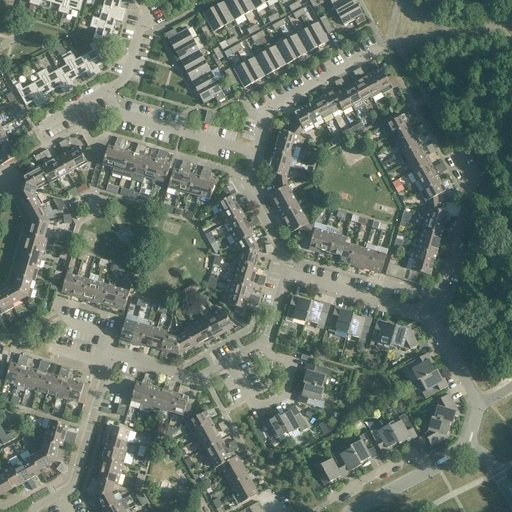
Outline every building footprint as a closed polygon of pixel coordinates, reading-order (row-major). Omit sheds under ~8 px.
[(51,0),(51,3),(60,6),(58,12),(63,14),(67,0),(51,0)] [(83,0),(67,0),(63,14),(68,15),(70,9),(80,11),(83,0)] [(104,0),(105,0),(102,10),(124,16),(126,10),(119,8),(121,0),(104,0)] [(245,15),(236,0),(227,0),(224,2),(234,21),(245,15)] [(256,9),(250,0),(236,0),(245,15),(256,9)] [(266,3),(264,0),(250,0),(256,9),(266,3)] [(357,4),(354,0),(340,0),(332,4),(338,15),(357,4)] [(234,21),(224,2),(214,8),(224,27),(234,21)] [(366,21),(357,4),(338,15),(344,26),(354,20),(357,26),(366,21)] [(224,27),(214,8),(203,14),(213,33),(224,27)] [(124,16),(102,10),(99,19),(93,17),(91,22),(113,29),(115,21),(122,23),(124,16)] [(333,31),(327,21),(322,24),(328,34),(333,31)] [(113,29),(91,22),(90,27),(96,29),(94,39),(116,45),(118,38),(111,36),(113,29)] [(328,41),(318,22),(307,28),(317,47),(328,41)] [(317,47),(307,28),(297,34),(307,53),(317,47)] [(165,34),(174,50),(193,40),(187,29),(177,35),(174,29),(165,34)] [(307,53),(297,34),(286,40),(296,59),(307,53)] [(199,51),(193,40),(174,50),(180,61),(199,51)] [(296,59),(286,40),(276,45),(286,64),(296,59)] [(105,62),(94,42),(90,45),(93,51),(84,56),(95,76),(101,72),(98,67),(105,62)] [(286,64),(276,45),(265,51),(275,70),(286,64)] [(205,61),(199,51),(180,61),(186,71),(205,61)] [(275,70),(265,51),(254,57),(265,76),(275,70)] [(72,55),(68,57),(79,77),(86,73),(89,79),(95,76),(84,56),(75,60),(72,55)] [(79,77),(68,57),(63,60),(66,65),(58,70),(69,90),(75,87),(72,81),(79,77)] [(265,76),(254,57),(244,63),(254,82),(265,76)] [(211,72),(205,61),(186,71),(192,82),(211,72)] [(254,82),(244,63),(233,69),(243,88),(254,82)] [(45,69),(41,71),(52,91),(59,87),(63,94),(69,90),(58,70),(49,75),(46,69),(45,69)] [(372,74),(381,91),(383,95),(397,86),(391,76),(387,78),(381,69),(372,74)] [(52,91),(41,71),(37,74),(40,80),(31,85),(43,105),(49,102),(45,95),(52,91)] [(216,82),(211,72),(192,82),(198,92),(216,82)] [(238,84),(232,73),(227,76),(233,87),(238,84)] [(381,91),(372,74),(362,80),(372,98),(374,97),(373,95),(381,91)] [(372,98),(362,80),(353,85),(362,102),(370,97),(371,99),(372,98)] [(225,98),(216,82),(198,92),(204,103),(215,97),(218,103),(225,98)] [(20,84),(15,86),(26,106),(33,102),(37,108),(43,105),(31,85),(23,89),(20,84)] [(362,102),(353,85),(343,90),(353,109),(355,108),(354,106),(362,102)] [(343,90),(334,95),(334,96),(341,109),(343,112),(351,108),(352,110),(353,109),(343,90)] [(332,92),(322,98),(332,115),(341,109),(334,96),(334,95),(332,92)] [(332,115),(322,98),(313,103),(322,120),(332,115)] [(322,120),(313,103),(304,108),(313,125),(322,120)] [(313,125),(304,108),(294,114),(299,122),(294,128),(301,133),(304,130),(313,125)] [(207,111),(204,124),(211,125),(214,113),(207,111)] [(403,116),(387,125),(382,127),(387,137),(392,134),(408,125),(403,116)] [(414,135),(408,125),(392,134),(396,142),(394,143),(395,145),(414,135)] [(301,133),(294,128),(290,134),(280,131),(277,141),(295,147),(298,136),(301,133)] [(419,144),(414,135),(395,145),(396,146),(398,145),(403,153),(419,144)] [(0,153),(12,147),(6,137),(0,140),(0,153)] [(121,139),(117,138),(114,149),(108,147),(102,165),(111,167),(111,170),(112,170),(121,139)] [(126,140),(121,139),(112,170),(111,174),(122,177),(123,171),(129,153),(123,151),(126,140)] [(295,147),(277,141),(274,152),(292,157),(295,147)] [(142,145),(138,144),(135,155),(129,153),(123,171),(122,177),(132,180),(133,176),(139,156),(140,152),(142,145)] [(424,153),(419,144),(403,153),(399,155),(404,164),(406,164),(424,153)] [(78,146),(68,152),(79,171),(80,170),(79,168),(87,163),(78,146)] [(17,157),(12,147),(0,153),(0,165),(0,166),(17,157)] [(79,171),(68,152),(59,157),(68,174),(76,170),(77,172),(79,171)] [(292,157),(274,152),(271,162),(289,168),(292,157)] [(430,163),(424,153),(406,164),(407,165),(409,164),(413,172),(430,163)] [(149,159),(139,156),(133,176),(135,177),(135,175),(144,177),(149,159)] [(68,174),(59,157),(49,162),(60,181),(61,180),(60,178),(68,174)] [(160,162),(149,159),(144,177),(153,179),(152,182),(154,182),(160,162)] [(180,171),(173,170),(168,188),(169,188),(167,193),(177,196),(178,193),(187,162),(183,161),(180,171)] [(60,181),(49,162),(40,168),(47,182),(49,184),(57,180),(58,182),(60,181)] [(170,165),(160,162),(154,182),(156,183),(156,180),(165,183),(170,165)] [(191,163),(187,162),(178,193),(180,194),(180,192),(189,194),(194,176),(188,174),(191,163)] [(289,168),(271,162),(268,173),(277,176),(278,183),(287,182),(286,178),(289,168)] [(435,172),(430,163),(413,172),(411,173),(416,182),(435,172)] [(200,177),(194,176),(189,194),(197,196),(197,199),(199,199),(208,168),(203,167),(200,177)] [(47,182),(40,168),(22,177),(26,185),(26,186),(26,187),(25,191),(24,192),(24,193),(17,197),(27,214),(40,207),(35,197),(38,196),(37,194),(38,190),(40,189),(38,186),(47,182)] [(212,170),(208,168),(199,199),(200,200),(201,197),(210,200),(215,182),(209,180),(212,170)] [(440,182),(435,172),(416,182),(417,184),(419,183),(424,191),(440,182)] [(398,180),(392,183),(397,193),(403,190),(398,180)] [(287,186),(287,182),(278,183),(279,190),(270,195),(276,205),(292,196),(287,186)] [(445,191),(440,182),(424,191),(420,193),(425,202),(429,200),(429,204),(437,203),(437,196),(445,191)] [(68,194),(71,199),(78,195),(76,190),(68,194)] [(139,193),(137,200),(147,203),(149,196),(139,193)] [(218,214),(219,216),(238,205),(232,195),(216,205),(220,213),(218,214)] [(297,205),(292,196),(276,205),(281,214),(297,205)] [(438,210),(437,203),(429,204),(430,208),(427,219),(445,224),(448,213),(438,210)] [(45,204),(40,207),(27,214),(32,224),(49,222),(45,216),(49,214),(48,208),(45,204)] [(243,215),(238,205),(219,216),(220,217),(222,216),(226,224),(243,215)] [(303,214),(297,205),(281,214),(286,224),(303,214)] [(184,211),(182,217),(192,220),(194,213),(184,211)] [(308,224),(303,214),(286,224),(291,233),(300,228),(306,233),(311,226),(308,224)] [(248,224),(243,215),(226,224),(231,232),(228,233),(229,234),(248,224)] [(445,224),(427,219),(424,229),(442,234),(445,224)] [(44,238),(49,222),(32,224),(29,234),(44,238)] [(254,234),(248,224),(229,234),(230,236),(225,239),(230,246),(237,243),(250,235),(251,236),(254,234)] [(315,229),(311,226),(306,233),(312,238),(309,249),(319,253),(325,232),(315,229)] [(442,234),(424,229),(421,239),(439,245),(442,234)] [(335,235),(325,232),(319,253),(330,256),(330,254),(330,253),(335,235)] [(29,234),(27,233),(24,244),(44,250),(47,239),(44,238),(29,234)] [(250,235),(237,243),(242,252),(259,251),(251,236),(250,235)] [(346,238),(335,235),(330,253),(330,254),(340,256),(341,257),(344,243),(345,243),(346,238)] [(439,245),(421,239),(417,250),(436,255),(439,245)] [(341,257),(340,256),(339,261),(350,264),(355,246),(345,243),(344,243),(341,257)] [(44,250),(24,244),(21,254),(41,260),(44,250)] [(365,249),(355,246),(350,264),(360,268),(365,249)] [(375,252),(365,249),(360,268),(370,271),(375,252)] [(436,255),(417,250),(414,260),(433,265),(436,255)] [(254,267),(259,251),(242,252),(239,263),(254,267)] [(386,255),(375,252),(370,271),(381,274),(386,255)] [(41,260),(21,254),(18,265),(38,270),(41,260)] [(216,256),(214,264),(220,265),(222,258),(216,256)] [(433,265),(414,260),(411,270),(411,271),(412,271),(417,272),(423,274),(430,276),(433,265)] [(254,267),(239,263),(236,271),(234,271),(234,273),(254,279),(257,268),(254,267)] [(394,266),(389,264),(385,275),(391,277),(394,266)] [(38,270),(18,265),(15,275),(17,276),(32,280),(35,281),(38,270)] [(400,267),(395,266),(394,266),(391,277),(397,278),(400,267)] [(406,269),(400,267),(397,278),(403,280),(406,269)] [(411,270),(406,269),(403,280),(408,282),(412,271),(411,271),(411,270)] [(417,272),(412,271),(408,282),(414,284),(417,272)] [(423,274),(417,272),(414,284),(420,285),(423,274)] [(254,279),(234,273),(233,274),(235,275),(233,284),(251,289),(254,279)] [(77,277),(67,274),(61,293),(72,296),(77,277)] [(17,276),(14,286),(27,297),(32,280),(17,276)] [(88,280),(77,277),(72,296),(82,299),(88,280)] [(98,283),(88,280),(82,299),(93,302),(98,283)] [(108,286),(98,283),(93,302),(103,305),(108,286)] [(251,289),(233,284),(230,292),(228,292),(228,294),(248,300),(251,289)] [(27,297),(14,286),(4,291),(12,305),(27,297)] [(119,289),(108,286),(103,305),(113,308),(119,289)] [(129,292),(119,289),(113,308),(124,311),(129,292)] [(12,305),(4,291),(0,293),(0,305),(4,313),(14,308),(12,305)] [(252,301),(248,300),(228,294),(227,295),(229,296),(227,305),(245,310),(247,304),(258,307),(259,303),(252,301)] [(305,323),(305,321),(310,304),(292,298),(285,321),(292,323),(293,319),(305,323)] [(311,302),(310,304),(305,321),(317,324),(316,328),(323,330),(330,307),(311,302)] [(328,331),(335,333),(334,336),(346,339),(347,335),(353,316),(353,314),(335,308),(328,331)] [(223,309),(213,315),(223,333),(233,328),(223,309)] [(223,333),(213,315),(204,320),(214,339),(223,333)] [(371,321),(353,316),(347,335),(359,338),(358,342),(365,344),(371,321)] [(119,341),(130,344),(136,323),(125,320),(119,341)] [(214,339),(204,320),(194,325),(205,344),(214,339)] [(146,326),(136,323),(130,344),(141,347),(141,345),(146,326)] [(370,346),(377,348),(376,350),(388,353),(390,345),(395,328),(376,323),(370,346)] [(205,344),(194,325),(184,330),(186,333),(194,347),(195,349),(205,344)] [(156,329),(146,326),(141,345),(151,347),(156,329)] [(396,326),(395,328),(390,345),(404,349),(406,352),(419,345),(410,330),(396,326)] [(167,333),(156,329),(151,347),(161,350),(166,335),(166,336),(167,333)] [(186,333),(177,338),(178,355),(194,347),(186,333)] [(166,335),(161,350),(178,355),(177,338),(166,336),(166,335)] [(418,381),(419,380),(435,372),(426,354),(405,366),(408,372),(412,370),(418,381)] [(13,387),(15,387),(21,367),(17,365),(10,364),(5,382),(14,384),(13,387)] [(303,383),(305,384),(322,389),(325,377),(329,378),(331,371),(308,364),(303,383)] [(31,370),(25,368),(21,367),(15,387),(17,388),(17,386),(26,388),(31,370)] [(42,373),(38,371),(31,370),(26,388),(35,391),(34,393),(36,393),(42,373)] [(437,371),(435,372),(419,380),(425,391),(422,393),(425,399),(446,388),(437,371)] [(52,376),(46,374),(42,373),(36,393),(38,394),(38,392),(47,394),(52,376)] [(62,379),(58,377),(52,376),(47,394),(55,397),(55,399),(57,399),(62,379)] [(73,382),(67,380),(62,379),(57,399),(58,400),(59,397),(68,400),(73,382)] [(89,386),(73,382),(68,400),(84,404),(89,386)] [(147,386),(141,406),(140,409),(150,412),(152,407),(157,389),(151,387),(152,383),(148,382),(147,386)] [(131,401),(139,403),(139,406),(141,406),(147,386),(136,383),(131,401)] [(322,389),(305,384),(299,402),(322,409),(324,402),(321,401),(324,389),(322,389)] [(173,389),(169,388),(167,392),(162,412),(163,413),(164,410),(172,413),(178,395),(172,393),(173,389)] [(167,392),(157,389),(152,407),(160,409),(160,412),(162,412),(167,392)] [(433,419),(450,424),(452,424),(457,409),(448,394),(435,402),(437,405),(433,419)] [(188,398),(178,395),(172,413),(183,416),(186,418),(191,412),(186,407),(188,398)] [(13,397),(11,402),(18,405),(20,399),(13,397)] [(126,406),(119,404),(116,415),(123,417),(126,406)] [(296,408),(279,417),(288,433),(289,435),(300,429),(302,432),(308,429),(296,408)] [(197,416),(191,412),(186,418),(189,421),(187,424),(191,432),(195,430),(211,421),(206,412),(197,416)] [(389,427),(398,443),(399,445),(416,435),(405,414),(398,418),(400,421),(389,427)] [(278,416),(267,421),(266,420),(260,423),(272,446),(279,442),(277,439),(288,433),(279,417),(278,416)] [(446,439),(450,424),(433,419),(431,418),(427,432),(424,434),(431,447),(446,439)] [(68,425),(50,420),(47,429),(45,428),(44,430),(69,437),(70,433),(66,432),(68,425)] [(216,431),(211,421),(195,430),(199,438),(197,439),(198,441),(216,431)] [(381,452),(398,443),(389,427),(388,425),(378,431),(376,428),(369,431),(381,452)] [(111,426),(108,437),(126,442),(129,431),(111,426)] [(69,437),(44,430),(44,432),(46,433),(44,441),(59,446),(62,447),(64,440),(68,441),(69,437)] [(222,440),(216,431),(198,441),(198,443),(200,441),(205,449),(222,440)] [(350,447),(351,448),(360,464),(377,455),(365,434),(359,437),(361,441),(350,447)] [(126,442),(108,437),(105,447),(123,452),(126,442)] [(227,450),(222,440),(205,449),(209,457),(207,458),(208,460),(227,450)] [(59,446),(44,441),(41,452),(54,462),(59,446)] [(123,452),(105,447),(102,458),(105,459),(105,458),(120,463),(120,462),(123,452)] [(361,466),(360,464),(351,448),(340,454),(338,451),(332,454),(343,475),(361,466)] [(232,459),(227,450),(208,460),(209,462),(211,461),(215,469),(220,466),(232,459)] [(54,462),(41,452),(31,457),(39,471),(54,462)] [(281,452),(274,456),(277,461),(284,458),(281,452)] [(237,456),(232,459),(220,466),(225,475),(242,466),(237,456)] [(39,471),(31,457),(23,461),(22,459),(21,460),(31,479),(35,477),(41,474),(39,471)] [(105,458),(105,459),(102,469),(121,474),(124,463),(120,462),(120,463),(105,458)] [(312,465),(324,486),(341,477),(332,459),(321,465),(319,462),(312,465)] [(31,479),(21,460),(19,461),(20,463),(12,468),(21,484),(27,481),(31,479)] [(62,463),(59,466),(66,472),(67,468),(62,463)] [(247,475),(242,466),(225,475),(230,485),(247,475)] [(21,484),(12,468),(3,473),(4,476),(12,489),(21,484)] [(121,474),(102,469),(99,479),(114,483),(114,484),(117,485),(121,474)] [(252,485),(247,475),(230,485),(236,494),(252,485)] [(0,495),(12,489),(4,476),(0,478),(0,495)] [(40,487),(35,477),(31,479),(36,489),(40,487)] [(36,489),(31,479),(27,481),(33,491),(36,489)] [(114,483),(99,479),(94,496),(111,494),(114,484),(114,483)] [(258,495),(252,485),(236,494),(233,496),(238,505),(258,495)] [(116,503),(111,494),(94,496),(103,511),(117,503),(116,503)] [(119,501),(116,503),(117,503),(103,511),(101,511),(100,511),(123,511),(125,511),(119,501)] [(253,511),(262,507),(259,502),(249,507),(251,511),(253,511)]
